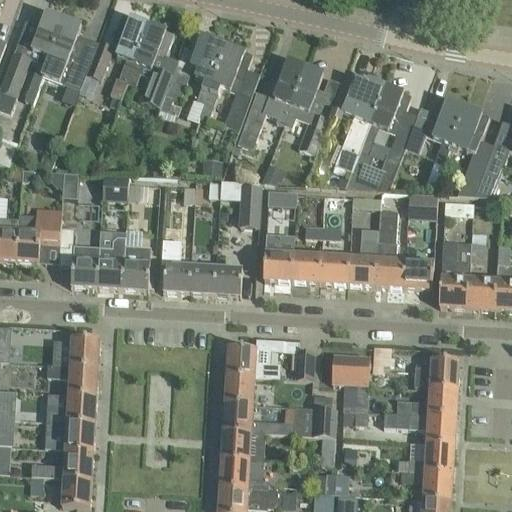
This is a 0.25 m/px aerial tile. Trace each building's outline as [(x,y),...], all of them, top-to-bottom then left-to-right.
[(35,78),(25,105),(33,108),(43,81),(65,24),(47,17),(41,32),(40,36),(33,55),(30,63),(31,64),(39,67),(35,78)] [(121,104),(128,87),(149,29),(123,19),(112,47),(121,50),(117,60),(127,64),(119,84),(117,83),(110,100),(113,101),(109,109),(117,112),(121,104)] [(81,30),(65,24),(43,81),(51,84),(80,95),(91,67),(99,47),(78,39),(81,30)] [(149,29),(128,87),(131,89),(134,90),(139,77),(142,69),(152,73),(153,74),(153,73),(172,81),(176,71),(178,65),(166,60),(167,57),(174,38),(149,29)] [(198,105),(206,108),(207,108),(230,45),(213,38),(210,44),(202,41),(191,70),(199,73),(196,81),(205,84),(198,105)] [(246,51),(230,45),(207,108),(206,108),(201,121),(209,124),(221,92),(236,98),(224,130),(239,136),(248,112),(236,108),(245,84),(244,84),(253,60),(244,56),(246,51)] [(101,86),(114,53),(100,48),(87,80),(101,86)] [(17,102),(31,64),(30,63),(15,57),(0,96),(17,102)] [(276,126),(285,130),(307,72),(289,65),(282,84),(275,103),(269,101),(259,127),(247,123),(238,149),(253,154),(266,118),(277,122),(276,126)] [(172,81),(160,113),(157,121),(173,127),(176,117),(169,114),(174,103),(179,105),(190,76),(176,71),(172,81)] [(307,72),(285,130),(292,133),(296,123),(308,128),(298,154),(317,161),(330,126),(333,116),(337,107),(343,88),(329,83),(322,101),(316,98),(323,78),(307,72)] [(337,107),(333,116),(353,124),(335,172),(352,179),(356,169),(361,157),(386,91),(369,84),(367,89),(346,81),(343,88),(337,107)] [(386,91),(361,157),(368,160),(379,132),(397,139),(412,101),(386,91)] [(443,169),(451,150),(465,112),(439,101),(430,124),(418,119),(404,154),(419,160),(426,140),(433,143),(443,147),(435,166),(443,169)] [(475,201),(483,180),(494,150),(480,145),(489,121),(465,112),(451,150),(473,158),(457,199),(475,201)] [(511,139),(511,140),(499,136),(494,150),(483,180),(498,185),(499,183),(511,148),(511,139)] [(43,157),(38,172),(50,176),(55,162),(43,157)] [(356,169),(352,179),(347,194),(389,196),(400,166),(387,162),(380,179),(356,169)] [(203,164),(202,178),(222,180),(223,166),(203,164)] [(270,170),(263,187),(264,188),(276,190),(278,186),(281,187),(286,175),(270,170)] [(23,174),(22,186),(28,187),(34,182),(34,175),(23,174)] [(79,178),(64,177),(64,186),(62,203),(77,204),(79,178)] [(102,206),(126,207),(127,184),(103,183),(102,206)] [(220,195),(220,187),(210,187),(209,203),(220,203),(221,202),(222,202),(223,195),(220,195)] [(221,202),(220,203),(231,204),(232,188),(220,187),(220,195),(223,195),(222,202),(221,202)] [(128,188),(128,205),(140,205),(141,189),(128,188)] [(184,207),(193,208),(194,192),(185,191),(184,207)] [(242,191),(240,229),(258,230),(260,193),(242,191)] [(269,196),(268,209),(297,211),(297,197),(269,196)] [(436,225),(437,199),(410,198),(408,224),(436,225)] [(354,202),(353,212),(368,213),(381,213),(382,204),(354,202)] [(473,223),(474,209),(445,207),(445,220),(464,221),(464,222),(473,223)] [(20,223),(17,266),(39,267),(39,263),(47,263),(48,245),(61,245),(61,232),(60,232),(62,215),(39,214),(38,221),(20,220),(20,223)] [(376,291),(404,293),(405,265),(396,265),(397,247),(396,247),(398,217),(381,216),(380,227),(380,236),(376,291)] [(0,264),(17,266),(20,223),(0,222),(0,264)] [(284,229),(267,228),(267,240),(284,241),(284,229)] [(323,244),(324,232),(306,231),(305,243),(323,244)] [(61,232),(61,245),(59,265),(73,266),(72,292),(98,294),(99,254),(74,253),(75,233),(61,232)] [(324,232),(323,244),(340,245),(340,233),(324,232)] [(348,290),(376,291),(380,236),(361,235),(360,262),(349,262),(348,290)] [(98,294),(123,295),(126,250),(125,250),(126,243),(117,243),(100,242),(99,254),(98,294)] [(190,299),(192,270),(179,270),(181,246),(163,245),(162,269),(166,269),(164,298),(190,299)] [(470,284),(470,268),(470,267),(457,267),(458,248),(443,247),(441,292),(439,312),(468,313),(470,284)] [(472,249),(470,267),(470,268),(486,269),(487,250),(472,249)] [(151,252),(126,250),(123,295),(148,297),(150,277),(151,252)] [(511,251),(499,251),(497,285),(495,315),(511,316),(511,251)] [(264,285),(292,286),(294,259),(265,257),(264,285)] [(320,288),(322,260),(294,259),(292,286),(320,288)] [(320,288),(348,290),(349,262),(322,260),(320,288)] [(407,265),(405,265),(404,293),(433,295),(434,267),(421,266),(421,263),(419,260),(410,260),(407,263),(407,265)] [(192,270),(190,299),(215,301),(216,272),(192,270)] [(242,273),(216,272),(215,301),(241,302),(242,282),(242,273)] [(468,313),(495,315),(497,285),(470,284),(468,313)] [(0,366),(1,367),(9,367),(11,332),(0,331),(0,366)] [(72,342),(70,370),(99,372),(100,344),(72,342)] [(390,362),(391,352),(375,351),(374,378),(382,378),(383,370),(389,371),(390,370),(393,370),(393,362),(390,362)] [(227,379),(255,381),(280,383),(280,369),(256,368),(257,353),(228,352),(227,379)] [(315,357),(299,356),(298,356),(296,384),(313,385),(315,357)] [(344,388),(344,392),(368,394),(370,363),(334,361),(332,387),(344,388)] [(415,391),(430,392),(458,394),(460,365),(426,363),(426,367),(416,366),(416,371),(415,391)] [(68,398),(97,400),(99,372),(70,370),(70,371),(48,369),(47,383),(69,384),(68,398)] [(255,381),(227,379),(225,408),(253,409),(255,381)] [(368,394),(344,392),(343,411),(367,412),(368,394)] [(456,422),(458,394),(430,392),(429,408),(413,407),(412,419),(428,420),(456,422)] [(0,422),(15,424),(16,396),(0,395),(0,422)] [(47,413),(47,425),(95,428),(97,400),(68,398),(67,414),(47,413)] [(328,413),(329,401),(314,400),(313,412),(328,413)] [(223,436),(261,438),(293,439),(293,440),(323,442),(335,443),(336,443),(338,415),(295,412),(294,429),(252,426),(253,409),(225,408),(223,436)] [(456,422),(428,420),(412,419),(400,418),(385,417),(384,432),(427,434),(427,448),(455,450),(456,422)] [(368,432),(368,418),(344,418),(343,432),(368,432)] [(0,449),(13,450),(15,424),(0,422),(0,449)] [(45,438),(44,453),(65,455),(94,457),(95,428),(47,425),(47,426),(46,426),(45,438)] [(222,464),(250,466),(251,447),(260,447),(261,438),(223,436),(222,464)] [(333,471),(335,443),(323,442),(321,470),(333,471)] [(407,475),(413,475),(453,478),(455,450),(427,448),(425,466),(408,465),(407,475)] [(345,452),(344,469),(356,470),(357,453),(345,452)] [(92,484),(94,457),(65,455),(64,472),(33,470),(32,481),(45,482),(64,483),(92,484)] [(250,466),(222,464),(220,492),(280,496),(280,486),(269,485),(269,486),(248,484),(250,466)] [(453,478),(413,475),(412,487),(424,488),(423,504),(452,506),(453,478)] [(335,497),(336,480),(336,479),(327,478),(325,498),(335,499),(335,497)] [(336,479),(336,480),(335,497),(335,499),(348,499),(348,496),(349,480),(336,479)] [(44,500),(45,482),(32,481),(31,499),(44,500)] [(90,511),(92,484),(64,483),(62,511),(76,511),(90,511)] [(280,496),(220,492),(218,511),(279,511),(280,505),(279,505),(280,496)] [(282,498),(281,511),(292,511),(294,499),(282,498)]
